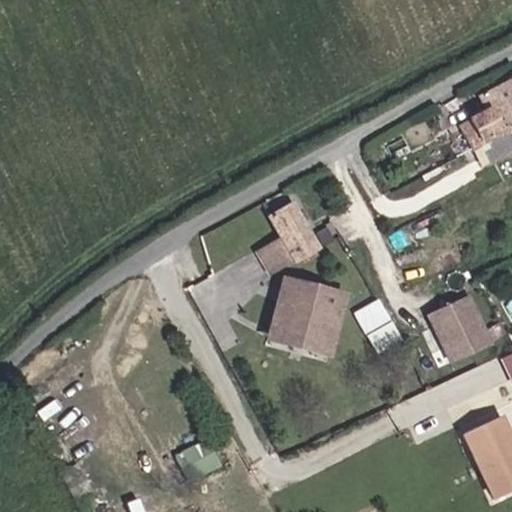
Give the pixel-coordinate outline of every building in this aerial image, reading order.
[(511,134),(511,84),(477,103),(485,119),(454,134),(466,159),(468,158),(503,139),(511,134)] [(511,151),(511,134),(503,139),(511,153),(511,151)] [(472,160),(478,172),(493,165),(488,153),(472,160)] [(457,163),(459,169),(470,163),(468,158),(457,163)] [(290,268),(312,255),(288,212),(266,224),(276,244),(290,268)] [(276,244),(256,255),(269,279),(290,268),(276,244)] [(342,308),(281,292),(269,339),(330,354),(342,308)] [(354,311),(374,347),(398,334),(379,298),(354,311)] [(466,308),(427,327),(443,359),(449,356),(455,369),(488,353),(466,308)] [(330,354),(269,339),(266,352),(327,368),(330,354)] [(455,369),(449,356),(443,359),(449,372),(455,369)] [(492,511),(511,502),(511,455),(500,430),(462,447),(492,511)] [(173,456),(190,482),(221,463),(204,436),(173,456)]
